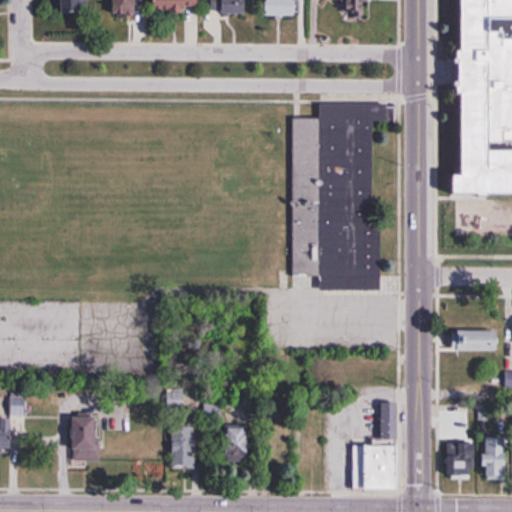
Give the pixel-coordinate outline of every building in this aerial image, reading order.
[(61,0),(62,11),(87,11),(86,0),(61,0)] [(114,0),(115,14),(140,14),(140,0),(114,0)] [(248,0),(231,0),(232,14),(249,14),(248,0)] [(298,15),(297,0),(268,0),(269,15),(298,15)] [(333,0),(334,19),(367,19),(366,0),(333,0)] [(511,192),(511,0),(466,0),(465,173),(459,173),(459,192),(511,192)] [(294,276),(322,276),(322,290),(378,290),(378,121),(389,121),(389,105),(321,105),(321,118),(294,118),(294,276)] [(499,329),(457,329),(457,350),(499,350),(499,329)] [(388,363),(352,363),(352,382),(388,382),(388,363)] [(25,414),(25,397),(8,397),(8,414),(25,414)] [(380,403),(380,444),(367,444),(367,480),(357,481),(357,485),(367,485),(367,489),(400,489),(400,403),(380,403)] [(100,460),(99,413),(72,414),(73,461),(100,460)] [(0,447),(14,448),(14,418),(0,417),(0,447)] [(196,467),(196,424),(174,424),(174,467),(196,467)] [(226,425),(226,458),(250,458),(250,425),(226,425)] [(486,478),(508,478),(509,436),(486,436),(486,478)] [(475,478),(476,442),(448,442),(448,478),(475,478)]
